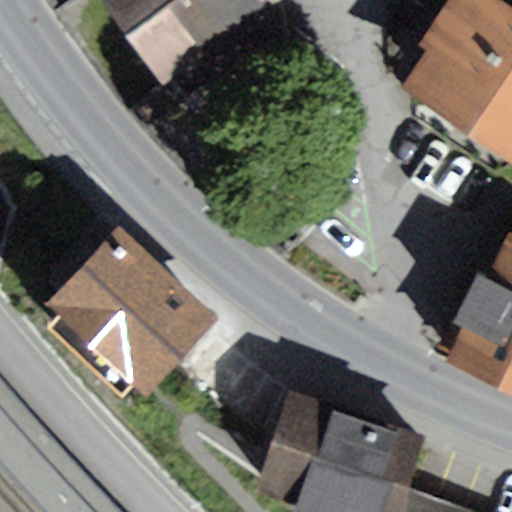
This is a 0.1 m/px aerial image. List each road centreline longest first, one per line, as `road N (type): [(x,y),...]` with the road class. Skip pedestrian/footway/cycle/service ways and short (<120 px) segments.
road 1 (tertiary): [(385,363),(221,256),(115,156),(0,0)]
road 2 (residential): [(385,363),(406,302),(352,40),(357,0)]
road 3 (residential): [(0,338),(154,511)]
road 4 (tertiary): [(511,417),(385,363)]
